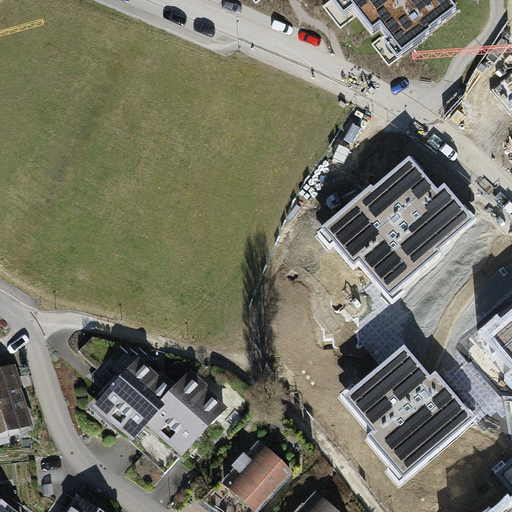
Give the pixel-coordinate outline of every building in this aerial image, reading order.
[(345,0),(372,35),(380,29),(402,57),(431,34),(430,32),(456,12),(446,0),(345,0)] [(371,191),(331,225),(343,238),(333,247),(354,270),(359,266),(380,290),(392,280),(401,290),(441,256),(439,254),(474,223),(444,189),(438,194),(421,175),(411,183),(400,170),(373,193),(371,191)] [(511,321),(500,332),(509,343),(498,353),(511,369),(511,321)] [(431,381),(404,350),(355,392),(365,403),(353,413),(373,436),(367,441),(392,469),(402,460),(413,473),(474,421),(436,377),(431,381)] [(174,394),(139,363),(97,409),(133,441),(148,425),(147,425),(174,394)] [(0,433),(28,424),(11,371),(1,374),(0,370),(0,433)] [(188,378),(174,394),(147,425),(148,425),(182,456),(183,457),(224,410),(188,378)] [(182,456),(148,425),(133,441),(168,471),(182,456)] [(228,511),(256,511),(290,474),(259,446),(247,459),(245,457),(233,469),(236,472),(225,484),(233,491),(220,504),(228,511)] [(332,511),(316,497),(305,508),(303,506),(297,511),(332,511)] [(95,511),(78,501),(70,511),(95,511)]
